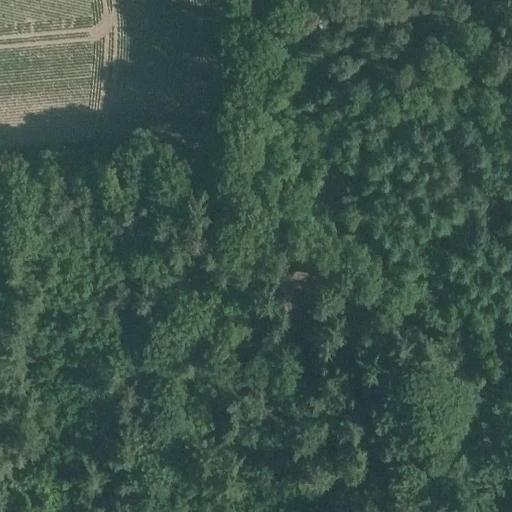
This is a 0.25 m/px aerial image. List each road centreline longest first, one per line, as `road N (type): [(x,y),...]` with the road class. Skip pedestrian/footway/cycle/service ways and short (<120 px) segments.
road 1 (track): [(220,150),(249,195),(293,223),(511,326)]
road 2 (track): [(221,0),(220,150)]
